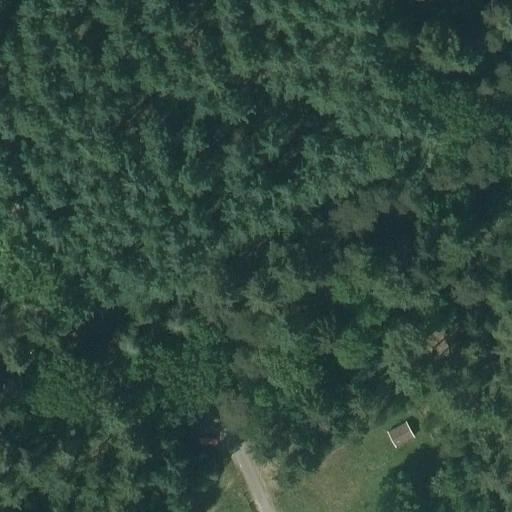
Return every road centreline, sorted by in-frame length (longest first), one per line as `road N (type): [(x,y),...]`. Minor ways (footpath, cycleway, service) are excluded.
road 1 (track): [(234,253),(110,309),(0,410)]
road 2 (track): [(222,373),(131,367),(110,309)]
road 3 (track): [(0,215),(89,297),(97,323)]
